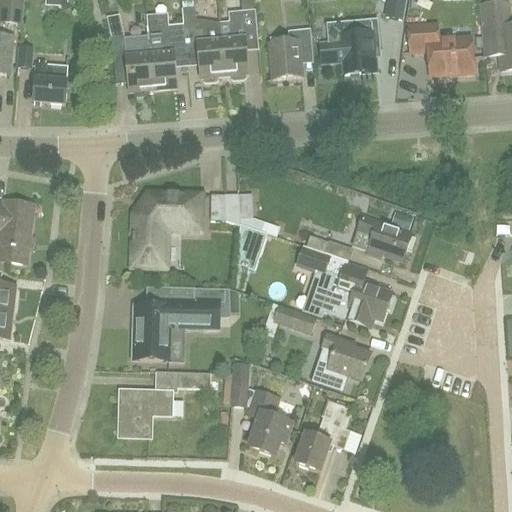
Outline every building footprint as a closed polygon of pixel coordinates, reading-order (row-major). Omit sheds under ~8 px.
[(0,0),(0,26),(22,28),(24,0),(0,0)] [(67,0),(45,0),(45,8),(67,9),(67,0)] [(376,0),(376,1),(388,4),(386,20),(401,23),(405,0),(376,0)] [(510,7),(482,9),(487,61),(500,60),(501,77),(511,75),(511,30),(510,7)] [(225,81),(222,45),(208,46),(207,35),(199,32),(196,33),(195,11),(183,12),(184,28),(186,51),(186,52),(199,52),(201,83),(204,83),(206,88),(218,86),(219,81),(225,81)] [(230,44),(222,45),(225,81),(231,80),(234,85),(245,84),(247,78),(250,78),(248,57),(247,48),(258,46),(256,23),(255,14),(236,16),(238,43),(230,44)] [(148,39),(124,42),(119,18),(107,21),(112,43),(114,67),(126,65),(129,96),(134,96),(134,99),(137,101),(147,100),(150,97),(150,95),(153,94),(148,39)] [(377,22),(362,24),(363,38),(343,40),(342,30),(327,31),(328,47),(321,48),(323,67),(344,65),(345,77),(375,74),(373,49),(380,48),(377,22)] [(174,53),(186,51),(184,28),(163,30),(163,29),(147,30),(148,39),(153,94),(178,92),(174,53)] [(472,42),(438,44),(437,29),(408,31),(410,57),(428,55),(430,82),(474,78),(472,42)] [(288,35),(290,46),(270,48),(273,84),(303,80),(301,58),(312,57),(310,33),(288,35)] [(0,77),(10,79),(13,41),(0,39),(0,77)] [(18,51),(16,72),(32,73),(34,52),(18,51)] [(35,86),(33,108),(65,110),(68,73),(47,71),(38,70),(37,86),(35,86)] [(201,234),(201,198),(148,197),(137,218),(136,271),(166,271),(167,234),(201,234)] [(226,226),(226,225),(225,198),(210,199),(210,225),(226,225),(226,226)] [(226,225),(239,229),(239,228),(263,236),(266,226),(253,221),(252,198),(225,198),(226,225)] [(7,276),(9,267),(27,269),(34,209),(3,205),(3,207),(0,206),(0,234),(1,234),(0,242),(0,275),(5,276),(7,276)] [(411,239),(361,221),(357,234),(357,233),(352,249),(367,255),(366,258),(379,262),(381,258),(401,265),(406,253),(411,255),(415,242),(410,241),(411,239)] [(261,258),(267,239),(241,230),(239,250),(261,258)] [(351,253),(328,246),(310,239),(306,251),(347,265),(351,253)] [(347,265),(306,251),(303,250),(296,271),(325,280),(325,279),(340,284),(337,292),(331,290),(322,315),(345,323),(368,331),(369,330),(366,329),(369,320),(381,324),(385,313),(389,314),(394,301),(390,299),(390,297),(374,291),(376,286),(366,282),(369,273),(347,265)] [(0,341),(11,342),(12,327),(14,313),(16,295),(12,294),(12,288),(3,287),(5,276),(0,275),(0,341)] [(225,293),(195,292),(194,304),(162,304),(161,311),(134,310),(133,364),(169,365),(170,332),(219,333),(219,306),(225,306),(225,293)] [(272,328),(311,341),(317,322),(278,309),(272,328)] [(321,352),(333,355),(327,372),(320,370),(315,386),(341,395),(346,380),(361,385),(370,358),(344,350),(346,346),(326,339),(321,352)] [(247,387),(249,386),(250,369),(244,369),(244,366),(234,365),(234,368),(233,368),(233,376),(232,386),(232,410),(245,410),(245,408),(250,410),(247,419),(258,423),(248,451),(275,460),(280,448),(284,449),(291,430),(271,422),(278,402),(247,392),(247,387)] [(211,378),(210,378),(155,376),(155,392),(177,393),(210,394),(210,386),(210,385),(211,379),(211,378)] [(154,397),(151,397),(131,396),(131,406),(120,406),(120,440),(150,441),(151,422),(173,422),(173,421),(183,421),(183,405),(173,405),(173,399),(173,397),(154,397)] [(323,421),(315,441),(306,438),(295,468),(319,476),(329,449),(335,430),(345,433),(353,410),(337,404),(336,406),(327,402),(321,420),(323,421)]
